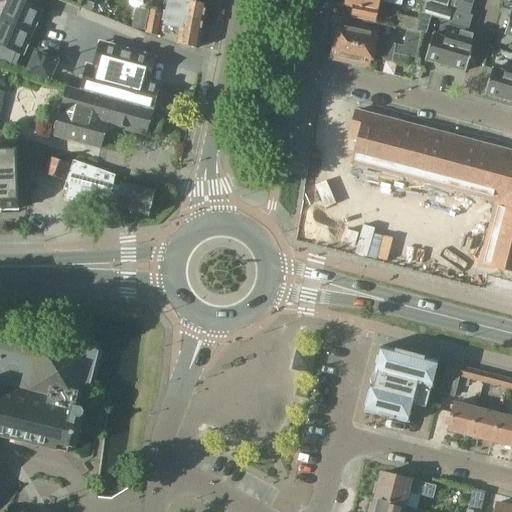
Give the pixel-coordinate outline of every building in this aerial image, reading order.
[(40,10),(35,8),(37,0),(9,0),(1,19),(2,20),(30,32),(40,10)] [(173,0),(167,0),(165,14),(161,13),(159,24),(157,36),(164,34),(179,37),(178,41),(184,42),(183,46),(199,49),(207,7),(173,0)] [(344,0),(346,0),(345,6),(353,7),(378,12),(380,2),(401,6),(402,0),(344,0)] [(450,0),(424,0),(423,3),(427,4),(448,10),(450,0)] [(450,23),(453,11),(448,10),(427,4),(424,15),(450,23)] [(353,7),(351,19),(375,23),(378,12),(353,7)] [(150,11),(149,22),(159,24),(161,13),(150,11)] [(399,16),(396,28),(407,30),(417,32),(420,21),(399,16)] [(2,20),(0,25),(0,63),(9,68),(16,53),(22,55),(32,32),(30,32),(2,20)] [(157,36),(159,24),(149,22),(147,34),(157,36)] [(341,26),(338,43),(393,54),(395,46),(388,45),(384,47),(375,45),(377,33),(341,26)] [(426,61),(466,73),(474,48),(472,47),(476,35),(449,27),(445,39),(433,36),(426,61)] [(395,46),(393,54),(406,57),(409,57),(416,59),(421,33),(417,32),(407,30),(403,48),(395,46)] [(406,57),(393,54),(338,43),(334,60),(370,67),(373,55),(382,56),(385,61),(404,65),(406,57)] [(88,66),(81,90),(152,110),(159,85),(147,82),(154,57),(112,46),(105,70),(88,66)] [(37,55),(30,73),(48,80),(55,62),(37,55)] [(509,62),(505,73),(493,70),(485,95),(511,102),(511,61),(511,63),(509,62)] [(152,111),(80,91),(67,87),(54,136),(100,148),(107,124),(133,132),(145,135),(152,111)] [(511,153),(354,112),(348,135),(357,138),(350,163),(492,200),(496,207),(481,266),(511,273),(511,153)] [(0,211),(1,212),(1,211),(17,210),(15,151),(0,151),(0,211)] [(45,175),(62,181),(68,164),(51,158),(45,175)] [(121,187),(114,186),(116,179),(74,163),(63,190),(67,192),(64,202),(78,206),(79,204),(96,209),(97,205),(108,208),(109,203),(117,205),(116,208),(148,216),(155,191),(122,183),(121,187)] [(374,189),(376,180),(370,178),(367,188),(374,189)] [(383,182),(376,180),(374,189),(380,191),(383,182)] [(427,193),(425,202),(431,204),(434,195),(427,193)] [(438,206),(440,196),(434,195),(431,204),(438,206)] [(471,226),(470,232),(479,235),(481,228),(471,226)] [(479,235),(470,232),(468,239),(477,241),(479,235)] [(417,261),(411,259),(408,269),(415,270),(417,261)] [(424,263),(417,261),(415,270),(421,272),(424,263)] [(430,264),(424,263),(421,272),(427,274),(430,264)] [(430,264),(427,274),(434,275),(436,266),(430,264)] [(440,277),(442,268),(436,266),(434,275),(440,277)] [(448,269),(442,268),(440,277),(446,278),(448,269)] [(448,269),(446,278),(452,280),(455,271),(448,269)] [(458,282),(461,272),(455,271),(452,280),(458,282)] [(461,272),(458,282),(465,283),(467,274),(461,272)] [(467,274),(465,283),(471,285),(473,276),(467,274)] [(477,286),(483,287),(486,276),(480,275),(477,286)] [(0,437),(68,454),(75,449),(84,413),(82,409),(79,408),(85,384),(91,385),(91,383),(98,353),(95,347),(63,339),(61,345),(0,330),(0,437)] [(381,347),(373,380),(430,395),(439,362),(381,347)] [(460,377),(485,383),(487,374),(448,364),(446,373),(460,377)] [(446,373),(440,394),(455,398),(460,377),(446,373)] [(485,383),(507,389),(509,380),(487,374),(485,383)] [(430,395),(373,380),(364,413),(408,424),(412,406),(427,409),(430,395)] [(448,431),(471,437),(478,410),(455,404),(448,431)] [(471,437),(493,443),(500,415),(478,410),(471,437)] [(493,443),(511,447),(511,418),(500,415),(493,443)] [(377,495),(376,500),(404,507),(407,492),(433,498),(435,488),(417,483),(417,481),(411,480),(410,481),(382,474),(380,485),(377,484),(374,494),(377,495)] [(404,507),(376,500),(375,505),(372,504),(369,511),(419,511),(420,511),(404,507)]
